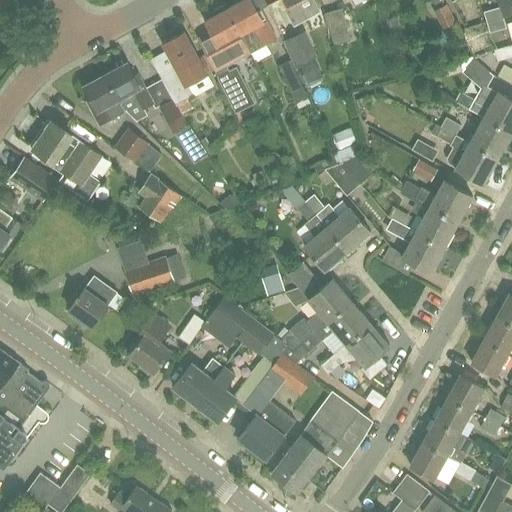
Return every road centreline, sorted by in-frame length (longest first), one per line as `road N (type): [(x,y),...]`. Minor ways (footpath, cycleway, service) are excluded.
road 1 (residential): [(331,511),(379,445),(511,209)]
road 2 (tertiary): [(254,511),(0,322)]
